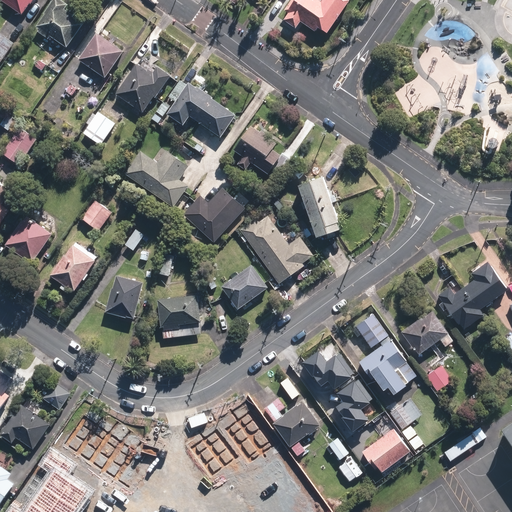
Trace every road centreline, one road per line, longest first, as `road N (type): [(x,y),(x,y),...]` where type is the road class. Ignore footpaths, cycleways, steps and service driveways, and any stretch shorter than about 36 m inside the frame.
road 1 (residential): [(445,188),(398,248),(195,392),(165,397),(121,388),(0,306)]
road 2 (residential): [(171,0),(325,104)]
road 3 (residential): [(325,104),(445,188)]
road 4 (residential): [(396,0),(325,104)]
